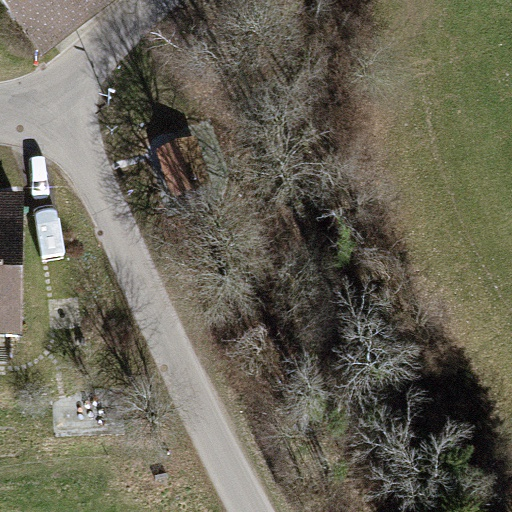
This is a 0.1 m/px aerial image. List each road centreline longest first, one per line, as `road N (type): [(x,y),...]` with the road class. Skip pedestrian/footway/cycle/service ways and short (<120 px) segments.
road 1 (unclassified): [(255,511),(210,435),(54,102)]
road 2 (tertiary): [(54,102),(157,0)]
